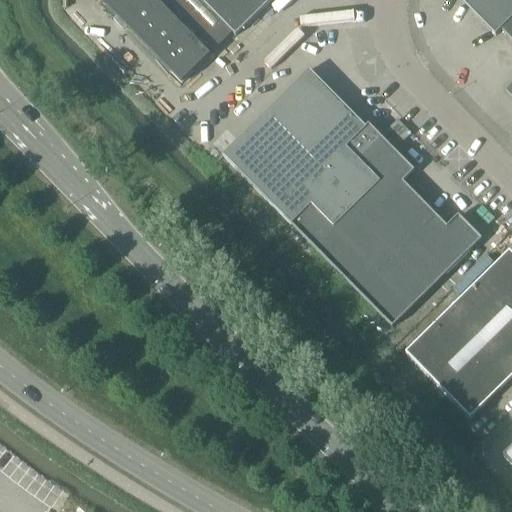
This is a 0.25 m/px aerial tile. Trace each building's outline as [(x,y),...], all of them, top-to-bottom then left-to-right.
[(116,21),(126,31),(181,86),(232,36),(235,39),(274,0),(96,0),(105,9),(104,11),(115,22),(116,21)] [(511,86),(505,94),(511,100),(511,0),(457,0),(491,34),(491,35),(494,38),(500,32),(511,44),(511,86)] [(222,159),(290,227),(379,139),(367,128),(365,130),(309,74),(308,73),(222,159)] [(379,139),(290,227),(358,295),(392,329),(480,242),(457,219),(446,230),(401,185),(413,174),(379,139)] [(511,258),(508,254),(409,352),(405,356),(469,422),(511,379),(511,258)] [(511,450),(502,461),(511,470),(511,450)]
